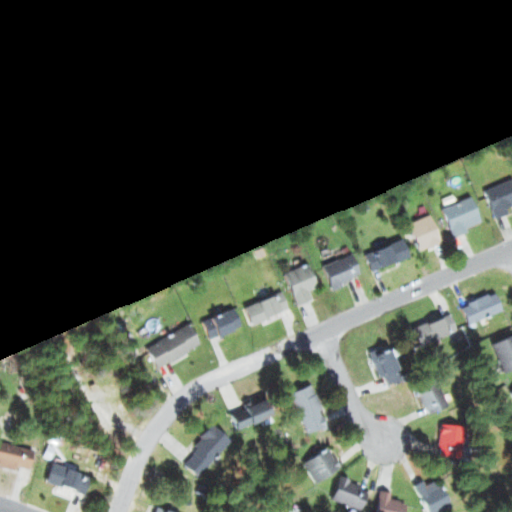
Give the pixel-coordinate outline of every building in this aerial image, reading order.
[(480,191),(510,176),(511,180),(511,200),(489,211),(480,191)] [(440,212),(470,198),(480,219),(450,233),(440,212)] [(403,227),(428,216),(437,236),(413,247),(403,227)] [(367,269),(406,253),(395,228),(357,244),(367,269)] [(318,264),(348,250),(358,271),(327,285),(318,264)] [(300,260),(313,291),(291,299),(279,268),(300,260)] [(247,319),(286,302),(275,278),(237,294),(247,319)] [(455,302),(486,288),(496,309),(465,323),(455,302)] [(446,329),(415,341),(403,310),(434,298),(446,329)] [(198,316),(229,302),(238,322),(208,336),(198,316)] [(159,364),(192,338),(175,317),(142,343),(159,364)] [(362,343),(380,381),(405,369),(386,331),(362,343)] [(511,362),(496,369),(485,338),(503,331),(511,356),(511,362)] [(452,396),(423,413),(405,385),(434,367),(452,396)] [(279,385),(291,425),(317,417),(305,377),(279,385)] [(264,417),(232,429),(220,397),(252,385),(264,417)] [(470,422),(466,455),(433,452),(436,418),(470,422)] [(233,456),(209,480),(185,456),(209,432),(233,456)] [(0,463),(24,469),(30,442),(0,435),(0,463)] [(337,458),(315,484),(289,463),(310,437),(337,458)] [(41,476),(81,491),(91,466),(51,450),(41,476)] [(453,499),(428,511),(421,511),(407,485),(437,469),(453,499)] [(362,508),(343,500),(350,481),(369,488),(362,508)] [(399,511),(378,511),(382,492),(402,495),(399,511)] [(157,511),(162,501),(193,511),(157,511)]
